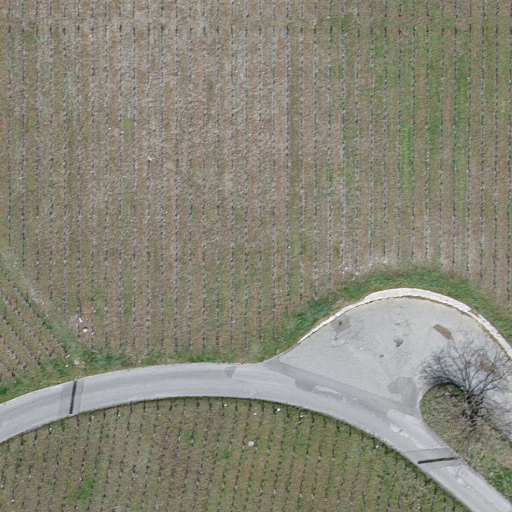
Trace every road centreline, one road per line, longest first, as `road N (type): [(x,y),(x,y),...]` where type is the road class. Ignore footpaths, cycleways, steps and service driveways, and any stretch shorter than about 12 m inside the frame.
road 1 (unclassified): [(299,401),(272,389),(95,391),(0,430)]
road 2 (unclassified): [(299,401),(367,363),(436,357),(511,420)]
road 3 (unclassified): [(473,511),(405,450),(299,401)]
